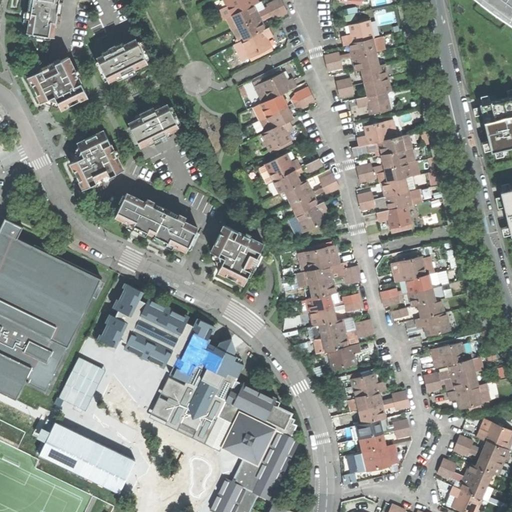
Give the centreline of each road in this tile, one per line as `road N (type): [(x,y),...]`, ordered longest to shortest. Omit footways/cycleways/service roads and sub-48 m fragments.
road 1 (residential): [(303,0),(383,330),(398,339),(426,428),(398,492)]
road 2 (residential): [(32,144),(80,230),(258,330),(301,387),(321,442),(325,495)]
road 3 (tertiary): [(511,299),(438,0)]
